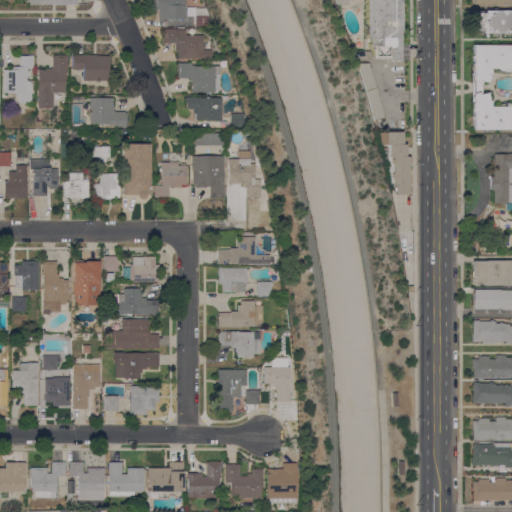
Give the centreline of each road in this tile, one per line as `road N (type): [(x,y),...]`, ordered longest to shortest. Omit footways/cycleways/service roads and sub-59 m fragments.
road 1 (secondary): [(436,487),(435,0)]
road 2 (residential): [(0,434),(264,435)]
road 3 (residential): [(185,435),(185,233)]
road 4 (residential): [(185,233),(0,232)]
road 5 (residential): [(113,0),(161,119)]
road 6 (residential): [(126,27),(0,27)]
